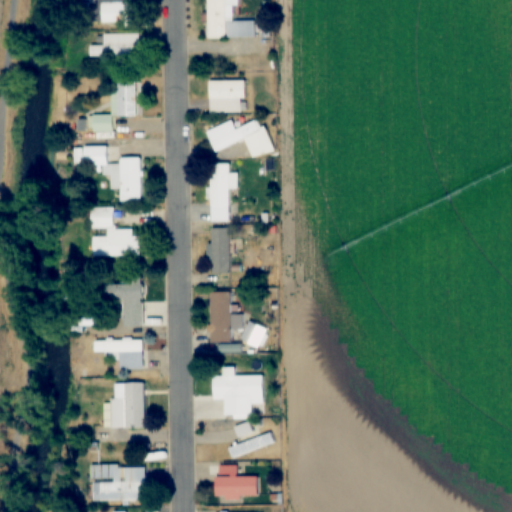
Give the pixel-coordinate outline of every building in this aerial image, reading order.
[(138,3),(128,4),(127,0),(101,0),(102,24),(139,23),(138,3)] [(255,21),(234,21),(234,6),(239,6),(239,0),(205,0),(206,39),(256,38),(255,21)] [(138,35),(97,35),(97,45),(89,45),(89,58),(138,58),(138,35)] [(137,117),(137,80),(115,80),(115,117),(137,117)] [(244,81),(209,81),(209,113),(244,113),(244,81)] [(206,132),(215,153),(244,140),(252,159),(272,150),(259,120),(235,130),(231,121),(206,132)] [(141,202),(140,158),(118,159),(119,165),(106,165),(106,147),(83,147),(83,168),(101,168),(101,176),(109,176),(109,191),(119,191),(120,202),(141,202)] [(230,189),(235,189),(235,181),(233,181),(233,176),(229,176),(229,165),(211,165),(211,223),(230,223),(230,189)] [(141,257),(140,237),(133,237),(133,230),(113,231),(113,209),(90,209),(91,230),(105,230),(105,237),(93,237),(93,258),(141,257)] [(230,273),(230,230),(213,230),(213,245),(210,245),(210,273),(230,273)] [(144,326),(143,283),(107,283),(107,304),(122,304),(122,326),(144,326)] [(231,341),(231,292),(211,292),(211,341),(231,341)] [(260,347),(268,330),(251,322),(243,340),(260,347)] [(143,368),(143,339),(94,340),(94,351),(105,351),(105,361),(119,360),(119,369),(143,368)] [(264,395),(264,375),(235,376),(235,368),(226,368),(227,378),(215,378),(215,411),(243,410),(243,396),(264,395)] [(145,427),(145,382),(114,383),(114,404),(106,405),(106,428),(145,427)] [(230,448),(234,458),(275,442),(271,432),(230,448)] [(92,465),(92,500),(146,500),(146,465),(92,465)] [(259,476),(215,476),(215,496),(259,496),(259,476)]
